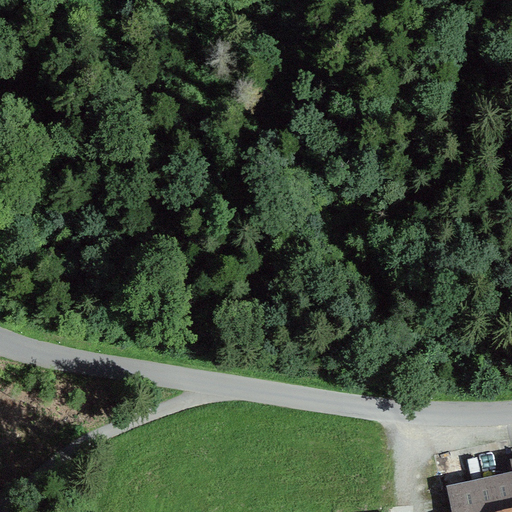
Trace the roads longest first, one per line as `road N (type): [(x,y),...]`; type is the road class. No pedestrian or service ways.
road 1 (unclassified): [(205,386),(402,413),(511,413)]
road 2 (unclassified): [(0,503),(71,443),(205,386)]
road 3 (unclassified): [(0,336),(205,386)]
